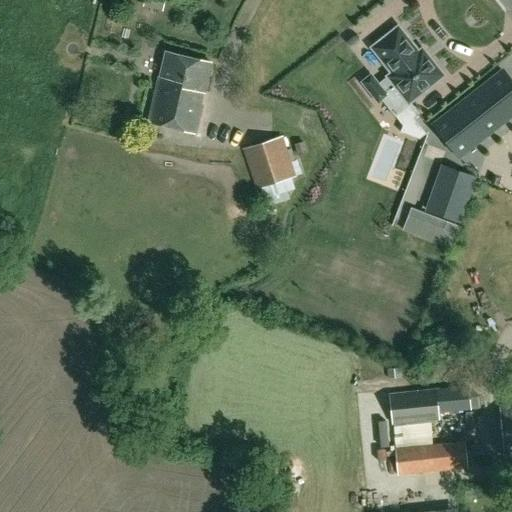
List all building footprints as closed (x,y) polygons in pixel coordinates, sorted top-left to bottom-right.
[(172,14),(173,4),(155,1),(154,11),(172,14)] [(395,85),(410,104),(424,93),(423,91),(442,76),(441,74),(442,71),(435,62),(432,63),(422,51),(418,54),(405,37),(402,38),(396,30),(373,48),(393,73),(379,85),(371,75),(361,82),(378,103),(387,96),(385,93),(395,85)] [(205,94),(213,63),(166,51),(160,76),(161,76),(149,122),(196,133),(203,105),(201,104),(203,94),(205,94)] [(458,157),(511,114),(511,82),(503,71),(434,125),(458,157)] [(257,190),(296,177),(283,136),(244,149),(257,190)] [(458,221),(473,177),(444,167),(428,211),(458,221)] [(415,236),(445,237),(446,226),(416,224),(415,236)] [(375,227),(374,242),(396,243),(397,228),(375,227)] [(469,388),(391,395),(394,424),(440,420),(439,414),(472,411),(469,388)] [(511,407),(501,409),(506,458),(511,457),(511,407)] [(469,470),(466,442),(396,448),(399,476),(469,470)]
